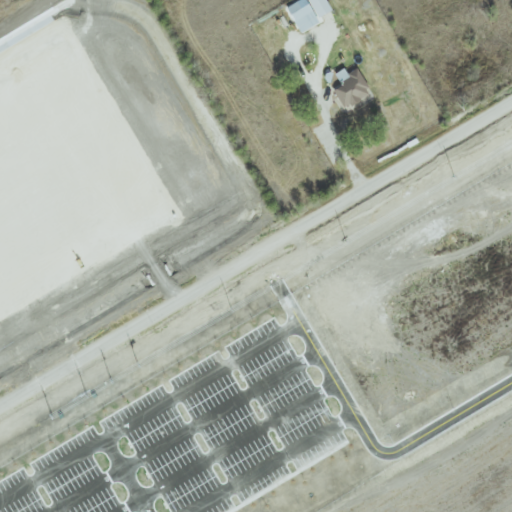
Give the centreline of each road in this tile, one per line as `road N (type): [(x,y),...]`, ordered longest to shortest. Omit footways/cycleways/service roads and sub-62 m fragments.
road 1 (track): [(511,378),(398,445),(381,436),(281,274),(250,285),(0,438)]
road 2 (residential): [(0,409),(511,104)]
